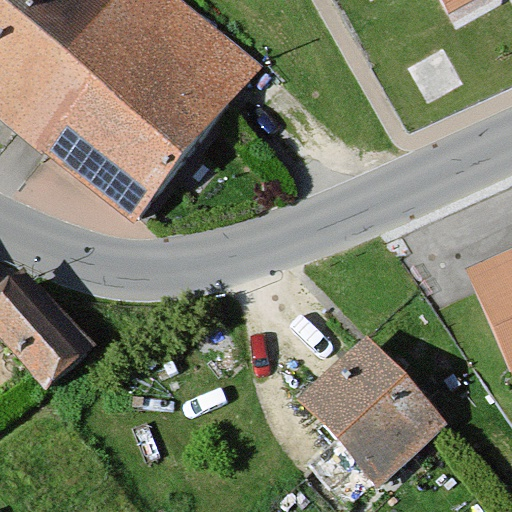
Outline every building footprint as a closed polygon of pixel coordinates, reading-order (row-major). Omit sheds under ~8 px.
[(127,0),(123,6),(115,0),(0,0),(0,124),(132,229),(258,70),(169,0),(127,0)] [(441,0),(455,23),(495,0),(441,0)] [(511,260),(468,280),(511,377),(511,260)] [(24,281),(0,301),(0,343),(44,393),(89,354),(24,281)] [(369,350),(302,411),(380,495),(442,438),(446,434),(369,350)]
